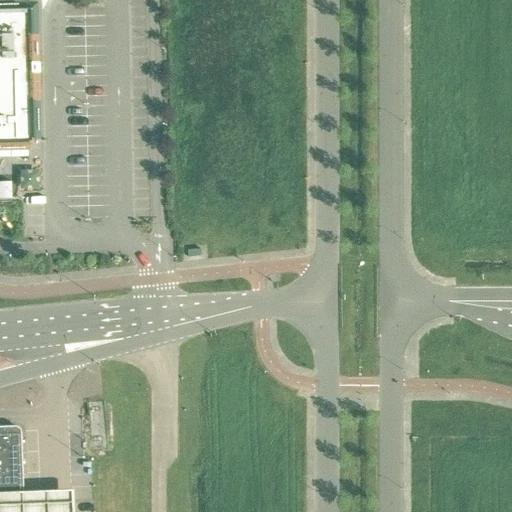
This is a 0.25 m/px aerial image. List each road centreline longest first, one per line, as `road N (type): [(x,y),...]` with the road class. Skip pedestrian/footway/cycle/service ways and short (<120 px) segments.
road 1 (residential): [(325,0),(326,303)]
road 2 (residential): [(390,302),(391,0)]
road 3 (residential): [(0,379),(235,310)]
road 4 (residential): [(235,310),(0,330)]
road 5 (residential): [(390,511),(390,302)]
road 6 (residential): [(326,303),(326,511)]
